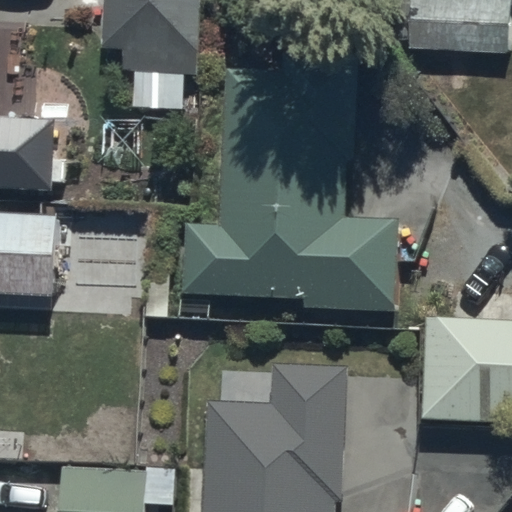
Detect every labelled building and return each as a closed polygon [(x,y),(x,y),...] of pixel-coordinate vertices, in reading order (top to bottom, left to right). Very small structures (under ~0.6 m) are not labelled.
[(113,0),(111,42),(127,43),(126,65),(200,69),(203,0),(113,0)] [(227,63),(227,73),(222,215),(188,214),(185,285),(309,289),(308,300),(398,303),(401,212),(347,210),(349,152),(357,152),(360,50),(285,47),(285,65),(227,63)] [(0,173),(54,174),(55,112),(0,110),(0,173)] [(0,227),(0,286),(54,288),(55,264),(86,265),(86,229),(0,227)] [(511,413),(511,312),(428,309),(423,410),(511,413)] [(338,511),(339,491),(346,492),(350,359),(274,357),(273,398),(209,396),(205,511),(338,511)] [(64,459),(61,511),(147,511),(148,500),(176,501),(178,475),(149,473),(149,463),(64,459)]
